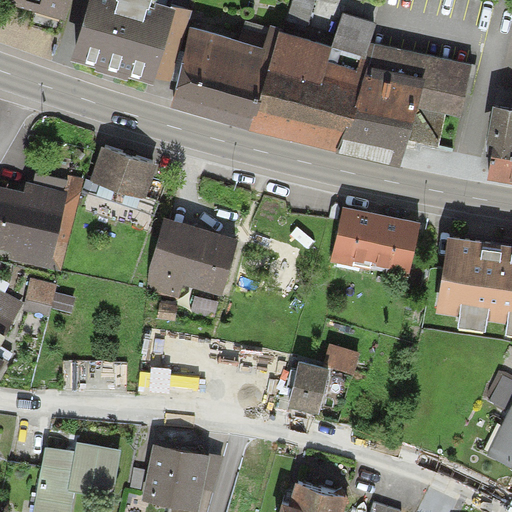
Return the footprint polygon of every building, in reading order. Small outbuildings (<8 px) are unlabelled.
[(29,0),(64,10),(66,0),(29,0)] [(84,0),(71,44),(96,52),(95,56),(113,62),(127,66),(129,62),(152,69),(173,0),(84,0)] [(195,2),(190,0),(173,0),(152,69),(175,76),(191,15),(195,2)] [(332,34),(280,19),(273,38),(249,122),(337,143),(338,140),(372,33),(377,17),(343,6),(332,34)] [(273,38),(191,15),(175,76),(169,100),(210,111),(249,122),(273,38)] [(372,33),(338,140),(401,155),(407,136),(453,146),(472,55),(372,33)] [(487,170),(511,174),(511,93),(493,90),(486,130),(493,131),(487,170)] [(158,155),(102,136),(89,173),(145,191),(148,184),(158,155)] [(60,173),(36,167),(34,177),(26,174),(23,183),(0,176),(0,244),(11,247),(9,255),(60,269),(85,176),(61,169),(60,173)] [(380,204),(343,197),(331,256),(409,272),(421,212),(380,204)] [(238,230),(164,207),(150,256),(147,285),(176,295),(184,278),(222,288),(238,230)] [(511,231),(449,221),(435,304),(459,308),(458,314),(485,319),(487,311),(507,315),(506,320),(511,321),(511,231)] [(57,280),(31,275),(24,306),(50,312),(51,304),(55,288),(57,280)] [(0,285),(0,361),(5,353),(0,349),(0,337),(23,299),(0,285)] [(76,293),(55,288),(51,304),(72,309),(76,293)] [(219,297),(195,291),(189,315),(213,321),(219,297)] [(176,303),(160,302),(159,316),(175,317),(176,303)] [(330,338),(324,358),(329,359),(328,363),(354,370),(360,347),(330,338)] [(324,358),(299,352),(288,400),(318,407),(328,363),(329,359),(324,358)] [(489,399),(506,407),(511,395),(511,372),(500,367),(487,392),(492,394),(489,399)] [(511,399),(487,450),(511,461),(511,399)] [(210,445),(153,434),(142,491),(171,497),(167,511),(189,511),(192,502),(199,504),(203,485),(210,447),(210,445)] [(121,443),(77,436),(75,445),(58,442),(45,440),(32,511),(69,511),(75,485),(112,492),(121,443)] [(224,451),(210,447),(203,485),(214,486),(224,451)] [(341,511),(349,486),(296,471),(290,491),(282,489),(275,511),(341,511)] [(400,511),(402,507),(373,498),(368,511),(400,511)]
